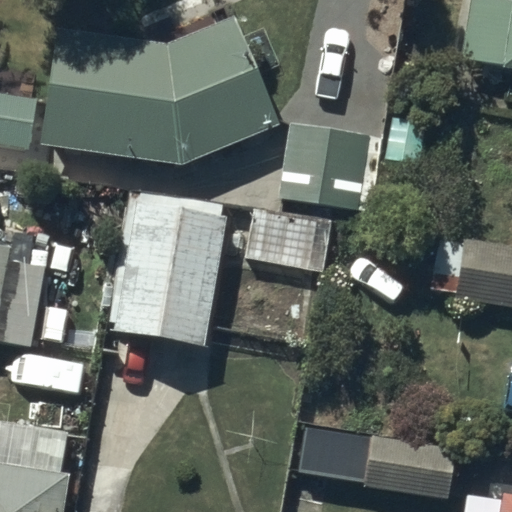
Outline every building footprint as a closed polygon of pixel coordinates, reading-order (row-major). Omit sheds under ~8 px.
[(511,0),(470,0),(460,59),(511,67),(511,0)] [(272,118),(231,23),(167,50),(58,34),(42,138),(177,159),(272,118)] [(33,101),(0,96),(0,144),(26,148),(33,101)] [(293,129),(284,195),(352,205),(362,139),(293,129)] [(221,221),(135,208),(115,329),(202,343),(221,221)] [(329,229),(255,217),(247,260),(321,273),(329,229)] [(511,257),(442,246),(434,289),(511,302),(511,257)] [(0,342),(30,347),(44,268),(8,261),(10,252),(0,249),(0,342)] [(57,511),(70,437),(0,425),(0,511),(57,511)] [(451,456),(305,430),(298,471),(444,496),(451,456)] [(511,511),(511,492),(499,491),(495,511),(511,511)] [(282,494),(278,511),(320,511),(322,501),(282,494)]
